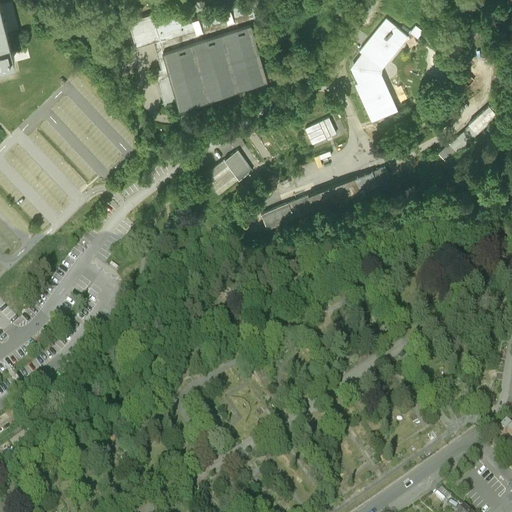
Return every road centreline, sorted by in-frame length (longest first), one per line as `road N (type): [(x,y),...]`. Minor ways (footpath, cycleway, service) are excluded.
road 1 (residential): [(362,511),(475,432),(511,465)]
road 2 (unknown): [(138,20),(162,107),(202,123),(213,141)]
